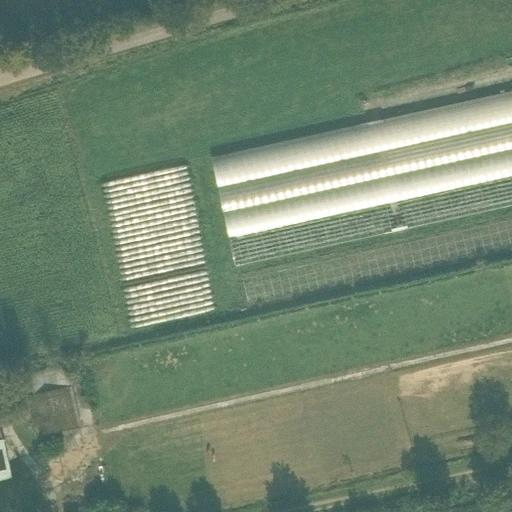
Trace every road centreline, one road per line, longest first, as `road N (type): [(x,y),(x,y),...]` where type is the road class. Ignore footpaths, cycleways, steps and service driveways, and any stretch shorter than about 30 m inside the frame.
road 1 (unclassified): [(0,84),(273,0)]
road 2 (track): [(511,463),(293,511)]
